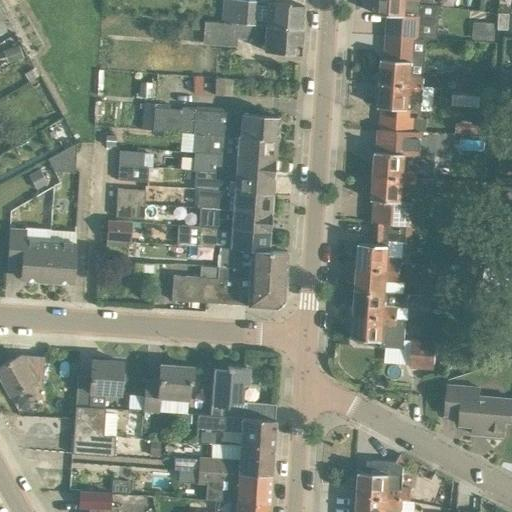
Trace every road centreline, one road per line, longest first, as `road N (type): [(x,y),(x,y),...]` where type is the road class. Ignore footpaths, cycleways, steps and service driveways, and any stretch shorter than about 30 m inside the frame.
road 1 (residential): [(307,333),(333,0)]
road 2 (residential): [(307,333),(0,326)]
road 3 (residential): [(511,495),(304,380)]
road 4 (residential): [(294,511),(304,380)]
